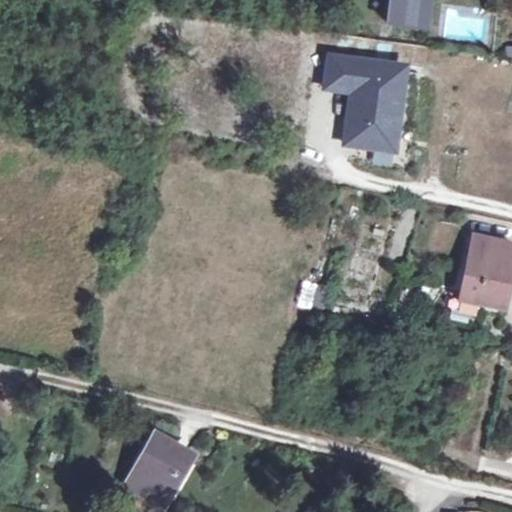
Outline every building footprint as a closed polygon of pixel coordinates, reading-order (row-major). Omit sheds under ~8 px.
[(389,0),(387,23),(426,26),(429,0),(389,0)] [(403,68),(326,58),(322,88),(352,92),(346,144),(393,150),(403,68)] [(440,222),(433,259),(461,264),(466,238),(458,225),(440,222)] [(511,245),(472,237),(459,299),(496,307),(500,287),(505,288),(511,255),(511,245)] [(323,308),(324,284),(300,283),(299,307),(323,308)] [(155,436),(127,484),(160,503),(187,454),(155,436)]
